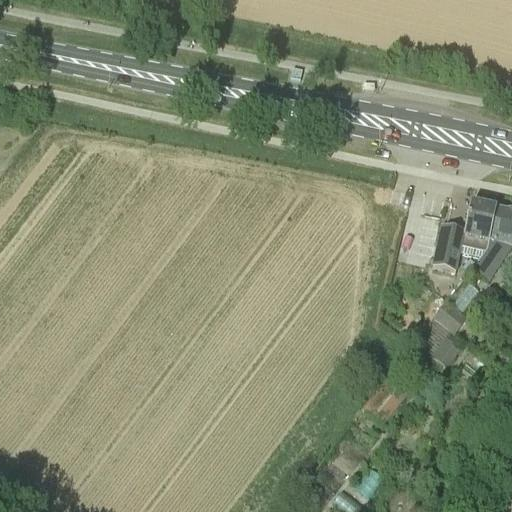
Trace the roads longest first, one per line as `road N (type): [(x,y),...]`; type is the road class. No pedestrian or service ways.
road 1 (primary): [(129,74),(153,87),(511,163)]
road 2 (primary): [(511,138),(156,71),(129,74)]
road 3 (primary): [(129,74),(0,46)]
